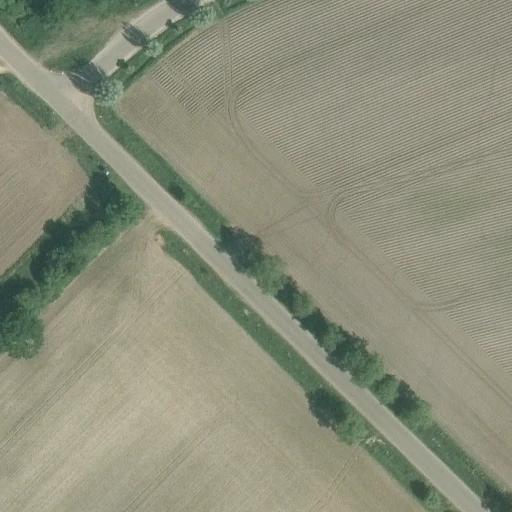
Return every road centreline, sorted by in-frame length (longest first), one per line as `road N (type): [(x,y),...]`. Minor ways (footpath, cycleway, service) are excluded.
road 1 (unclassified): [(477,511),(61,102)]
road 2 (unclassified): [(61,102),(192,0)]
